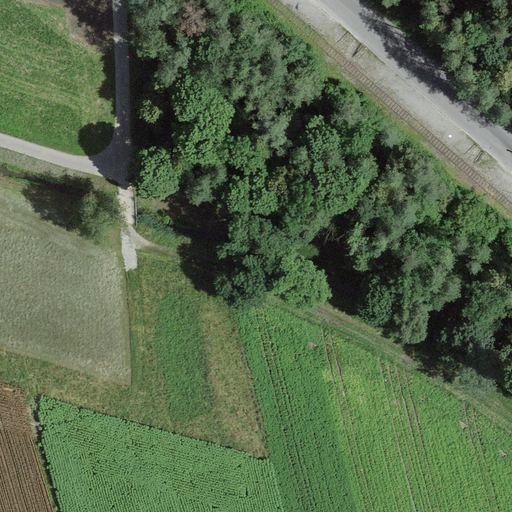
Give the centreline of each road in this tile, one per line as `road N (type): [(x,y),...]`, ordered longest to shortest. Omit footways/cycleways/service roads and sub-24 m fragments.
road 1 (track): [(127,175),(295,222),(511,353)]
road 2 (residential): [(117,0),(127,175),(0,140)]
road 3 (unclassified): [(329,0),(511,162)]
